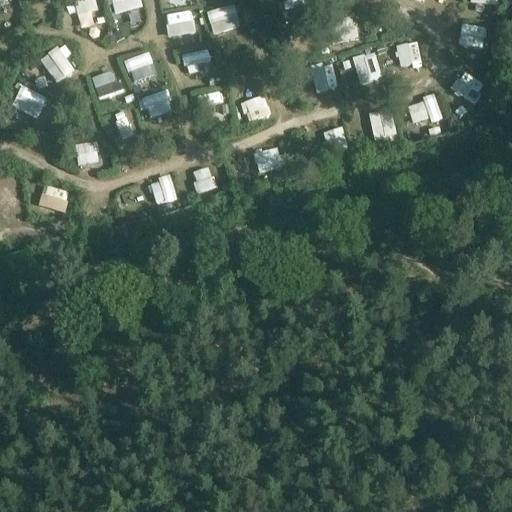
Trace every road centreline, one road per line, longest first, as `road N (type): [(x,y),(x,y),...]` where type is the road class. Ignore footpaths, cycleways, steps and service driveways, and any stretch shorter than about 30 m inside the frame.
road 1 (track): [(511,201),(0,335)]
road 2 (track): [(29,227),(85,211),(106,192),(263,125),(408,77),(423,62),(421,34),(376,0)]
road 3 (track): [(180,160),(137,0)]
road 4 (track): [(263,125),(219,0)]
